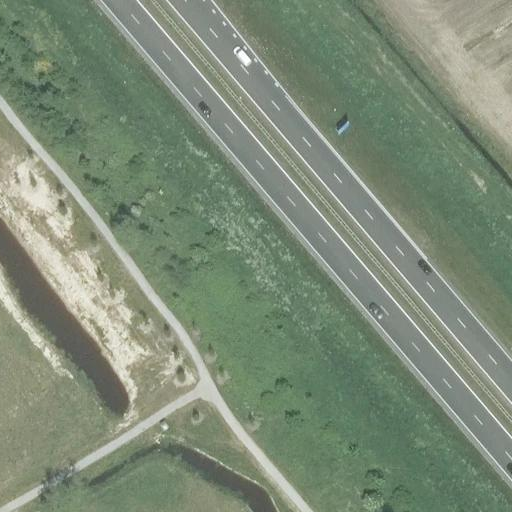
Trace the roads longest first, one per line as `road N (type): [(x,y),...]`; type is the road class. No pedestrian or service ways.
road 1 (trunk): [(118,0),(511,460)]
road 2 (trunk): [(511,382),(182,0)]
